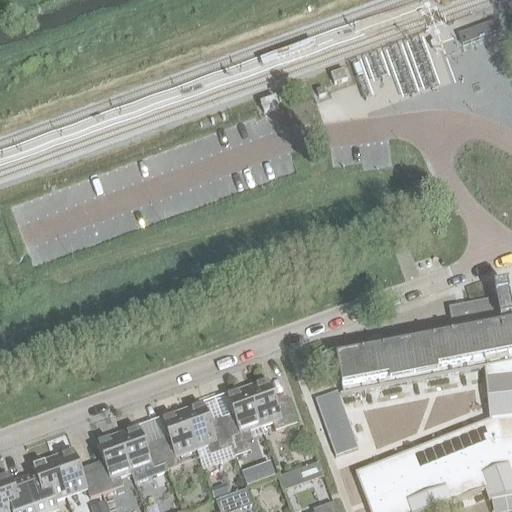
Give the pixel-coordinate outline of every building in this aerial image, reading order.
[(497,21),(457,36),(461,47),(502,32),(497,21)] [(313,42),(259,61),(261,65),(262,69),(315,49),(314,46),(313,42)] [(315,90),(318,99),(325,96),(322,88),(315,90)] [(275,99),(259,105),(263,115),(278,110),(275,99)] [(311,366),(310,368),(312,369),(314,370),(315,371),(318,372),(320,372),(323,373),(325,373),(326,373),(328,373),(330,373),(332,373),(333,373),(334,373),(338,372),(341,388),(342,397),(339,397),(339,399),(483,371),(489,423),(354,476),(364,502),(366,501),(368,506),(366,507),(368,511),(432,511),(484,493),(488,503),(511,498),(511,310),(511,311),(509,299),(508,295),(503,296),(502,289),(493,291),(495,301),(448,310),(452,331),(334,353),(331,355),(328,355),(325,356),(323,358),(321,359),(319,360),(317,362),(315,363),(313,365),(311,366)] [(267,383),(246,391),(260,428),(271,424),(274,434),(296,426),(287,402),(275,406),(267,383)] [(234,422),(222,426),(231,450),(231,449),(234,459),(249,453),(246,444),(252,442),(248,432),(260,428),(246,391),(225,398),(234,422)] [(336,392),(314,400),(334,458),(357,450),(336,392)] [(181,414),(195,452),(206,448),(210,457),(231,450),(222,426),(210,430),(202,407),(181,414)] [(174,459),(195,452),(181,414),(160,422),(169,445),(157,449),(166,473),(178,469),(174,459)] [(137,430),(116,438),(130,475),(141,471),(145,481),(166,473),(157,449),(146,453),(137,430)] [(104,469),(92,473),(101,496),(122,489),(119,479),(130,475),(116,438),(95,445),(104,469)] [(72,454),(52,461),(65,499),(86,491),(89,501),(101,496),(92,473),(81,477),(72,454)] [(57,511),(54,503),(65,499),(52,461),(31,469),(33,475),(21,479),(33,511),(57,511)] [(250,472),(241,475),(246,489),(255,485),(250,472)] [(296,472),(279,478),(285,493),(301,487),(296,472)] [(33,511),(21,479),(10,484),(8,477),(0,479),(0,511),(33,511)] [(246,492),(236,496),(242,511),(251,507),(246,492)]
